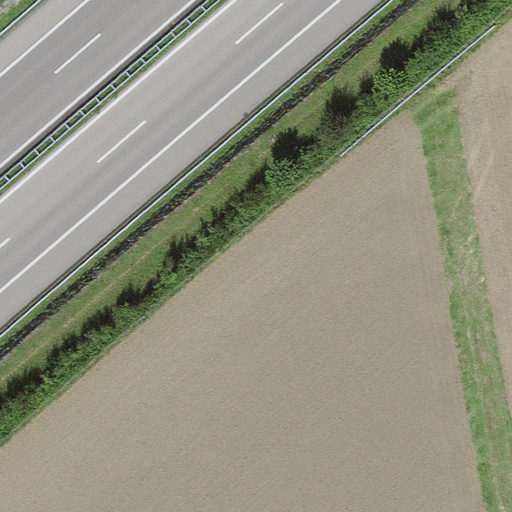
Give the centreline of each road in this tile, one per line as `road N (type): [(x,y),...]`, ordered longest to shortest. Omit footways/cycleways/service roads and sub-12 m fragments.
road 1 (motorway): [(0,252),(292,0)]
road 2 (motorway): [(145,0),(0,125)]
